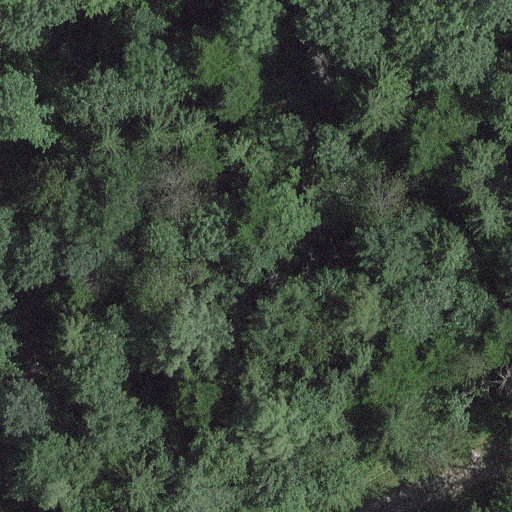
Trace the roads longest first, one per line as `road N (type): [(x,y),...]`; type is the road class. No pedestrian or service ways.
road 1 (track): [(0,365),(52,219),(0,130)]
road 2 (track): [(511,457),(380,511)]
